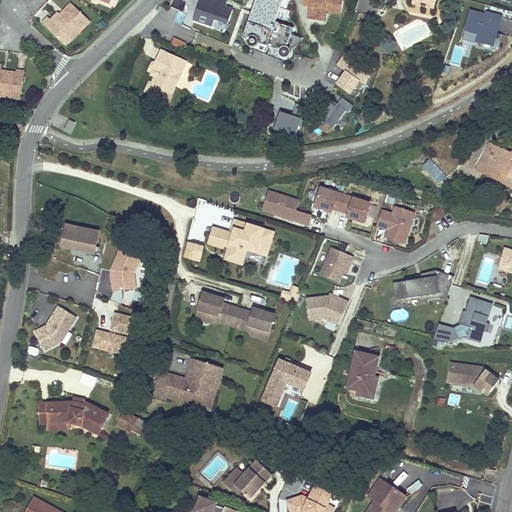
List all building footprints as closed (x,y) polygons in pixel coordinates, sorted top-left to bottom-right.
[(228,0),(197,0),(191,19),(212,26),(215,19),(228,24),(233,10),(226,8),(228,0)] [(258,46),(259,44),(280,51),(279,53),(280,56),(281,57),(283,58),(285,59),(287,58),(289,57),(290,56),(291,54),(290,51),(289,49),(288,48),(294,29),(276,23),(283,0),(256,0),(243,39),(247,40),(248,44),(249,46),(250,47),(252,48),(254,48),(256,47),(258,46)] [(343,0),(303,0),(302,6),(308,6),(306,20),(324,22),(325,12),(342,14),(343,0)] [(435,0),(413,0),(413,5),(421,7),(421,9),(426,10),(426,8),(433,10),(435,0)] [(90,21),(72,4),(72,3),(64,11),(66,13),(63,17),(61,15),(59,13),(52,20),(49,18),(43,24),(64,44),(76,30),(79,33),(90,21)] [(490,16),(471,11),(463,40),(477,44),(478,40),(491,43),(494,33),(497,34),(501,17),(490,14),(490,16)] [(79,33),(76,30),(64,44),(72,41),(79,33)] [(173,38),(171,44),(183,48),(185,42),(173,38)] [(185,63),(160,52),(154,65),(153,65),(151,65),(149,70),(150,72),(152,73),(156,75),(154,78),(151,85),(149,84),(145,94),(166,102),(173,86),(170,85),(175,74),(180,76),(185,63)] [(345,71),(336,83),(349,93),(358,82),(364,86),(369,79),(350,65),(355,60),(346,53),(336,65),(345,71)] [(2,66),(0,65),(0,95),(8,97),(14,92),(21,93),(25,72),(17,71),(16,73),(11,73),(6,76),(1,75),(1,71),(2,66)] [(168,103),(180,76),(175,74),(170,85),(173,86),(166,102),(168,103)] [(337,105),(332,101),(318,121),(325,126),(327,124),(333,128),(346,111),(348,113),(353,106),(342,98),(337,105)] [(283,134),(292,138),(297,125),(305,128),(312,110),(296,104),(291,117),(279,112),(277,119),(276,118),(272,127),(284,132),(283,134)] [(76,123),(69,119),(64,130),(71,133),(76,123)] [(502,150),(491,144),(477,171),(504,185),(507,178),(504,176),(502,179),(490,173),(502,150)] [(507,178),(504,185),(511,189),(511,153),(511,154),(502,150),(490,173),(502,179),(504,176),(507,178)] [(445,176),(429,159),(423,165),(438,182),(445,176)] [(339,210),(344,194),(319,186),(313,206),(330,211),(331,207),(339,210)] [(294,208),(298,198),(269,188),(262,206),(306,222),(309,214),(294,208)] [(362,221),(369,202),(344,194),(339,210),(347,212),(346,216),(362,221)] [(403,242),(412,213),(393,207),(392,213),(387,229),(384,237),(403,242)] [(384,228),(388,212),(380,210),(375,225),(384,228)] [(214,234),(211,243),(230,250),(228,254),(242,259),(246,249),(249,249),(258,252),(262,240),(272,244),(276,232),(236,220),(233,228),(236,229),(235,234),(221,229),(219,229),(217,230),(216,230),(215,231),(214,233),(214,234)] [(74,238),(76,231),(69,229),(66,235),(74,238)] [(93,260),(100,240),(76,231),(74,238),(66,235),(62,249),(93,260)] [(488,236),(480,235),(478,241),(480,241),(480,244),(486,244),(488,236)] [(262,240),(258,252),(268,256),(272,244),(262,240)] [(204,246),(188,242),(184,257),(200,262),(204,246)] [(358,258),(336,248),(325,275),(343,283),(348,273),(352,264),(355,265),(358,258)] [(511,272),(511,250),(505,248),(498,269),(511,272)] [(242,259),(228,254),(227,259),(244,264),(249,249),(246,249),(242,259)] [(110,271),(112,291),(135,288),(133,274),(139,259),(118,251),(110,271)] [(428,297),(429,301),(439,299),(447,302),(454,278),(436,272),(421,276),(422,280),(414,282),(394,284),(396,301),(428,297)] [(287,291),(284,300),(300,305),(306,290),(298,286),(295,294),(287,291)] [(218,320),(235,326),(240,308),(226,303),(223,298),(206,293),(201,310),(214,314),(218,320)] [(309,320),(322,318),(339,326),(349,302),(329,293),(328,296),(307,298),(309,320)] [(486,325),(492,305),(471,298),(467,312),(463,324),(462,324),(459,326),(454,328),(460,340),(465,338),(481,342),(481,341),(486,325)] [(407,307),(392,311),(395,322),(410,318),(407,307)] [(46,328),(35,334),(45,352),(61,344),(58,338),(63,331),(67,333),(76,319),(58,308),(48,325),(50,326),(48,329),(46,328)] [(240,308),(235,326),(253,331),(259,328),(273,332),(278,315),(261,310),(256,313),(240,308)] [(213,323),(218,320),(214,314),(201,310),(199,318),(213,323)] [(97,332),(94,347),(122,354),(125,339),(114,336),(115,331),(131,334),(135,319),(115,314),(114,319),(110,335),(97,332)] [(259,328),(253,331),(255,336),(270,340),(273,332),(259,328)] [(58,338),(61,344),(67,333),(63,331),(58,338)] [(379,357),(354,350),(345,389),(357,392),(370,395),(374,377),(379,357)] [(312,372),(279,359),(262,401),(278,408),(288,384),(305,391),(312,372)] [(164,373),(159,392),(170,396),(171,391),(205,402),(208,394),(218,397),(221,384),(215,382),(220,367),(196,360),(191,375),(193,376),(192,381),(189,380),(188,381),(187,381),(185,382),(175,379),(176,376),(164,373)] [(451,364),(449,383),(475,386),(484,393),(487,389),(492,393),(501,381),(487,371),(486,372),(482,370),(479,370),(479,368),(451,364)] [(220,367),(215,382),(221,384),(226,369),(220,367)] [(373,400),(379,378),(374,377),(370,395),(357,392),(356,395),(373,400)] [(170,396),(159,392),(157,396),(172,401),(173,397),(189,402),(188,403),(214,411),(218,397),(208,394),(205,402),(171,391),(170,396)] [(50,423),(49,403),(41,404),(41,423),(50,423)] [(93,411),(95,407),(86,403),(85,403),(85,406),(74,403),(49,403),(50,423),(70,423),(80,425),(99,434),(109,414),(101,411),(99,415),(93,411)] [(131,431),(138,418),(125,411),(118,425),(131,431)] [(235,484),(242,491),(252,500),(274,475),(257,460),(249,469),(235,484)] [(225,482),(239,495),(242,491),(235,484),(249,469),(243,463),(225,482)] [(379,480),(367,498),(374,502),(385,485),(379,480)] [(287,499),(291,511),(333,511),(336,507),(328,503),(333,492),(316,484),(307,501),(304,499),(303,494),(287,499)] [(405,498),(385,485),(374,502),(366,511),(395,511),(394,511),(396,507),(398,508),(405,498)] [(27,511),(28,511),(60,511),(34,497),(27,511)] [(201,497),(194,511),(213,511),(214,511),(239,511),(240,511),(226,506),(225,508),(216,505),(217,503),(201,497)]
